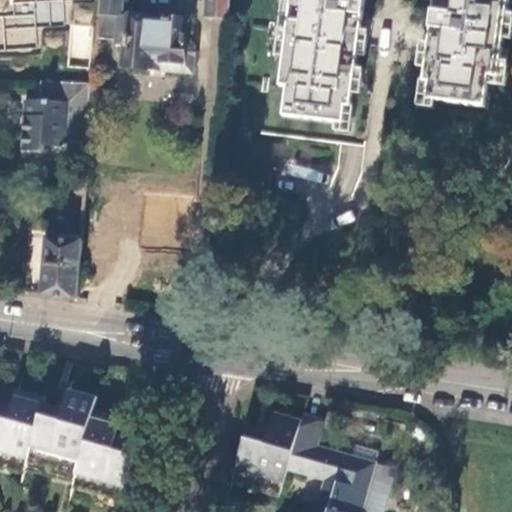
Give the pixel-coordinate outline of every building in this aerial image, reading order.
[(100,0),(98,36),(128,38),(126,68),(191,72),(193,48),(186,41),(188,21),(121,17),(122,0),(100,0)] [(207,0),(208,17),(230,19),(231,2),(231,0),(207,0)] [(367,0),(292,0),(281,89),(288,90),(286,119),(338,126),(337,133),(354,135),(357,109),(355,109),(367,0)] [(438,0),(428,85),(434,86),(432,103),(490,110),(493,80),(503,80),(511,9),(511,0),(505,0),(438,0)] [(63,6),(51,5),(38,4),(37,18),(61,21),(63,6)] [(90,58),(92,26),(71,24),(69,56),(90,58)] [(34,27),(5,26),(5,43),(34,44),(34,27)] [(93,87),(42,85),(42,104),(26,103),(25,153),(46,154),(47,149),(63,149),(69,144),(91,146),(93,87)] [(85,244),(50,239),(50,243),(35,241),(28,292),(42,295),(42,296),(77,301),(85,244)] [(0,457),(26,464),(28,457),(43,406),(45,399),(17,391),(11,410),(0,407),(0,457)] [(43,406),(28,457),(50,463),(51,458),(78,466),(93,414),(97,401),(69,393),(64,411),(43,406)] [(78,466),(75,478),(124,492),(137,446),(116,440),(122,421),(93,414),(78,466)] [(303,425),(290,468),(329,478),(321,505),(325,506),(345,511),(362,511),(378,462),(318,445),(324,420),(305,415),(303,425)] [(250,430),(237,477),(284,490),(290,468),(303,425),(275,417),(270,437),(250,430)] [(389,477),(392,466),(378,462),(362,511),(386,511),(396,479),(389,477)]
